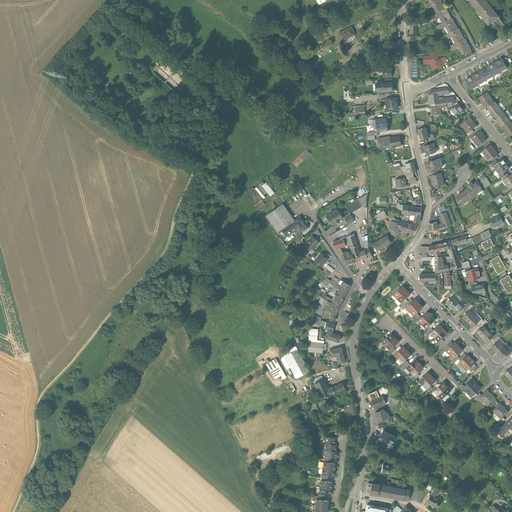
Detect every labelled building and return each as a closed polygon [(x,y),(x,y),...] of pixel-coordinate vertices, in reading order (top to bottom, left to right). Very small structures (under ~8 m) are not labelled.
[(320,0),(320,1),(321,0),(325,0),(326,0),(325,1),(327,3),(327,2),(329,5),(324,7),(327,12),(331,10),(345,4),(343,0),(342,0),(341,0),(320,0)] [(435,0),(431,2),(425,5),(427,9),(435,6),(436,8),(436,9),(438,12),(445,9),(440,0),(435,0)] [(498,18),(484,0),(468,0),(488,25),(498,18)] [(451,19),(445,8),(445,9),(438,12),(432,15),(434,20),(441,16),(442,19),(444,23),(451,19)] [(444,23),(438,26),(440,30),(447,26),(449,29),(448,29),(450,33),(457,29),(452,18),(451,19),(444,23)] [(352,27),(338,33),(342,41),(341,39),(354,33),(355,35),(352,27)] [(450,33),(445,36),(447,40),(454,36),(455,39),(457,43),(464,39),(458,29),(457,29),(450,33)] [(457,43),(451,46),(453,50),(460,46),(461,49),(461,50),(463,54),(470,50),(465,39),(464,39),(457,43)] [(436,54),(429,54),(429,56),(424,56),(424,61),(429,61),(434,70),(442,66),(439,61),(436,56),(436,54)] [(502,59),(495,63),(499,71),(506,67),(502,59)] [(495,63),(487,67),(488,68),(492,75),(499,71),(495,63)] [(391,68),(383,68),(383,77),(392,77),(391,68)] [(488,68),(480,71),(480,72),(484,79),(492,75),(488,68)] [(480,72),(473,76),(477,84),(484,80),(484,79),(480,72)] [(473,76),(465,80),(469,88),(477,84),(473,76)] [(392,82),(376,83),(377,91),(393,91),(392,82)] [(486,93),(479,97),(484,104),(483,105),(486,108),(487,107),(493,103),(486,93)] [(432,95),(430,95),(431,105),(446,103),(447,103),(447,99),(439,100),(438,94),(432,95)] [(392,98),(386,99),(387,105),(385,105),(385,109),(389,108),(398,107),(397,98),(392,99),(392,98)] [(493,103),(487,107),(492,114),(491,114),(494,118),(495,117),(501,113),(494,102),(493,103)] [(446,103),(431,105),(432,116),(441,114),(440,109),(447,108),(446,103)] [(458,104),(454,107),(451,110),(456,115),(459,113),(460,114),(464,110),(458,104)] [(364,105),(354,106),(355,113),(365,112),(364,105)] [(501,113),(495,117),(500,123),(499,124),(501,127),(503,126),(509,122),(502,112),(501,113)] [(469,118),(461,125),(468,133),(472,130),(476,126),(469,118)] [(509,122),(503,126),(508,133),(507,134),(509,137),(511,134),(511,124),(510,121),(509,122)] [(387,123),(373,124),(374,130),(379,129),(380,132),(388,132),(387,128),(388,128),(387,123)] [(480,131),(471,138),(474,142),(477,147),(478,146),(478,147),(486,141),(483,137),(484,137),(480,131)] [(419,135),(421,141),(424,140),(425,141),(427,140),(426,139),(430,138),(430,135),(428,136),(427,133),(419,135)] [(400,136),(390,138),(392,147),(401,145),(400,136)] [(380,149),(392,147),(390,138),(390,137),(378,139),(380,149)] [(435,143),(424,146),(426,155),(436,152),(435,147),(436,147),(435,143)] [(498,154),(491,145),(482,151),(489,161),(489,160),(496,156),(498,154)] [(296,167),(310,153),(305,148),(291,162),(296,167)] [(410,151),(402,152),(403,162),(412,160),(410,151)] [(435,160),(430,161),(432,169),(440,167),(443,166),(442,161),(441,162),(440,159),(435,160)] [(503,159),(494,165),(497,170),(506,164),(503,159)] [(466,161),(458,167),(456,176),(469,166),(466,161)] [(414,162),(406,164),(407,166),(407,169),(411,168),(412,171),(412,173),(416,172),(414,162)] [(506,164),(497,170),(500,175),(509,169),(506,164)] [(438,174),(431,176),(432,178),(431,179),(431,182),(444,178),(443,173),(438,174)] [(486,176),(480,180),(485,188),(491,184),(486,176)] [(405,178),(396,180),(397,188),(406,186),(405,178)] [(444,178),(431,182),(432,185),(433,185),(434,187),(441,185),(446,184),(444,178)] [(477,182),(471,186),(471,187),(465,191),(470,199),(471,199),(477,195),(476,193),(482,189),(477,182)] [(274,194),(266,183),(257,190),(263,196),(267,193),(270,197),(274,194)] [(465,191),(456,197),(461,205),(470,199),(465,191)] [(492,199),(497,205),(506,199),(501,193),(492,199)] [(358,199),(345,206),(350,214),(361,207),(365,208),(368,194),(358,199)] [(262,199),(254,204),(257,209),(265,204),(262,199)] [(282,205),(266,216),(277,233),(281,230),(294,221),(282,204),(282,205)] [(445,207),(442,208),(441,205),(438,207),(441,216),(442,215),(442,214),(446,213),(447,212),(445,207)] [(422,208),(414,207),(412,215),(416,215),(421,216),(422,208)] [(336,210),(326,216),(331,226),(342,219),(336,210)] [(384,211),(378,215),(381,221),(387,218),(384,211)] [(499,215),(490,220),(494,228),(496,227),(503,224),(503,223),(499,215)] [(351,216),(345,219),(348,225),(354,222),(351,216)] [(294,221),(281,230),(286,237),(295,231),(298,234),(308,228),(300,217),(294,221)] [(401,224),(392,221),(390,228),(393,234),(395,236),(398,234),(400,230),(399,230),(401,224)] [(407,223),(402,221),(401,224),(399,230),(400,230),(407,232),(410,225),(407,223)] [(437,225),(436,222),(432,223),(432,224),(429,223),(428,230),(433,230),(440,228),(451,226),(449,221),(445,223),(437,225)] [(417,226),(410,224),(410,225),(407,232),(412,234),(417,226)] [(481,236),(472,241),(475,246),(478,244),(481,243),(483,242),(489,239),(484,232),(480,234),(481,236)] [(356,243),(353,236),(346,238),(349,244),(350,248),(357,246),(356,243)] [(361,238),(364,248),(367,258),(372,256),(368,246),(367,236),(361,238)] [(387,236),(374,243),(378,250),(391,243),(387,236)] [(466,236),(451,241),(452,245),(454,246),(468,243),(466,236)] [(319,242),(312,237),(306,245),(312,250),(319,242)] [(489,239),(483,242),(481,243),(485,250),(494,246),(490,238),(489,239)] [(342,239),(332,243),(332,244),(335,249),(341,247),(345,246),(342,239)] [(451,241),(442,244),(444,250),(449,248),(455,247),(454,246),(452,245),(451,241)] [(438,245),(428,248),(423,247),(421,248),(421,253),(423,254),(424,254),(424,258),(432,258),(435,258),(440,258),(440,252),(438,245)] [(359,253),(357,246),(350,248),(352,255),(355,262),(362,259),(360,252),(359,253)] [(455,247),(449,248),(450,258),(451,258),(457,256),(456,254),(455,247)] [(364,248),(359,249),(360,252),(362,259),(367,258),(364,248)] [(349,252),(347,253),(346,252),(342,254),(346,265),(355,262),(352,255),(350,256),(349,252)] [(320,254),(315,262),(317,264),(316,265),(318,267),(319,265),(322,267),(327,259),(320,254)] [(492,260),(490,261),(494,267),(503,262),(499,256),(497,257),(492,260)] [(458,261),(452,262),(453,264),(448,265),(449,271),(460,268),(458,261)] [(503,262),(494,267),(498,274),(500,273),(505,270),(507,269),(503,262)] [(471,270),(465,272),(467,277),(479,273),(479,271),(478,271),(478,268),(471,270)] [(479,273),(467,277),(468,282),(474,280),(480,278),(480,275),(479,273)] [(451,280),(446,281),(447,287),(452,286),(451,282),(454,282),(453,278),(453,277),(454,276),(454,275),(450,276),(451,280)] [(502,279),(500,280),(504,287),(511,282),(511,280),(509,275),(507,276),(502,279)] [(328,277),(321,282),(326,287),(331,280),(328,277)] [(341,281),(338,284),(332,279),(331,280),(326,287),(331,291),(335,292),(336,291),(339,293),(339,294),(344,297),(350,286),(341,281)] [(477,285),(472,287),(473,292),(478,293),(479,293),(479,294),(485,292),(484,286),(483,287),(482,284),(477,285)] [(396,292),(393,295),(397,299),(407,290),(402,286),(400,288),(396,292)] [(327,295),(316,289),(315,290),(313,289),(311,293),(324,300),(327,295)] [(407,290),(397,299),(401,303),(411,294),(407,290)] [(337,292),(331,304),(333,305),(339,308),(341,304),(344,297),(339,294),(337,292)] [(457,294),(453,297),(458,302),(461,299),(457,294)] [(453,297),(446,303),(451,308),(458,302),(453,297)] [(409,305),(406,308),(410,312),(419,303),(415,299),(409,305)] [(331,304),(324,300),(321,308),(323,309),(331,313),(336,315),(339,308),(333,305),(331,304)] [(458,302),(451,308),(456,314),(463,307),(458,302)] [(419,303),(410,312),(414,316),(417,313),(423,307),(419,303)] [(325,311),(319,309),(320,307),(315,305),(311,315),(313,316),(317,317),(321,318),(322,318),(325,311)] [(469,310),(463,317),(468,322),(474,316),(469,310)] [(421,318),(418,320),(422,325),(431,316),(427,312),(421,318)] [(317,317),(313,316),(309,325),(314,324),(318,325),(320,321),(321,318),(317,317)] [(431,316),(422,325),(426,329),(429,326),(435,320),(431,316)] [(474,316),(468,322),(473,327),(475,325),(475,324),(476,323),(479,321),(474,316)] [(334,326),(326,323),(324,329),(328,330),(325,338),(338,343),(340,337),(334,335),(334,334),(333,333),(332,333),(334,326)] [(433,330),(430,333),(434,337),(444,329),(439,324),(433,330)] [(481,328),(477,332),(482,337),(488,331),(484,326),(481,328)] [(319,329),(310,328),(307,352),(315,353),(315,357),(320,357),(320,354),(322,354),(326,354),(326,352),(325,351),(323,350),(324,342),(317,341),(319,329)] [(444,329),(434,337),(438,342),(445,335),(448,333),(444,329)] [(488,331),(482,337),(487,342),(491,339),(493,336),(488,331)] [(493,336),(491,339),(493,341),(498,336),(501,334),(498,332),(493,336)] [(385,340),(382,343),(386,347),(395,338),(391,334),(385,340)] [(395,338),(386,347),(390,351),(393,348),(399,342),(395,338)] [(495,344),(492,347),(496,352),(503,346),(498,341),(495,344)] [(455,342),(446,351),(450,355),(459,346),(455,342)] [(459,346),(450,355),(454,359),(463,350),(459,346)] [(503,346),(496,352),(501,358),(505,354),(508,352),(507,351),(503,346)] [(403,347),(394,355),(398,360),(407,351),(403,347)] [(341,349),(330,351),(331,357),(336,356),(338,365),(345,363),(341,349)] [(310,373),(298,350),(285,358),(288,364),(296,380),(310,373)] [(407,351),(398,360),(402,364),(411,355),(407,351)] [(460,361),(459,363),(463,367),(471,359),(467,355),(466,356),(460,361)] [(265,363),(273,379),(279,376),(281,379),(285,377),(275,358),(265,363)] [(410,365),(406,368),(410,372),(420,364),(415,359),(410,365)] [(471,359),(463,367),(467,371),(468,370),(474,364),(475,363),(471,359)] [(408,363),(401,369),(404,371),(406,368),(410,365),(408,363)] [(420,364),(410,372),(414,377),(417,374),(424,368),(420,364)] [(428,372),(423,377),(419,381),(423,385),(432,376),(428,372)] [(324,380),(322,376),(312,380),(320,398),(316,400),(317,402),(321,400),(320,399),(330,395),(328,390),(325,383),(327,382),(325,379),(324,380)] [(432,376),(423,385),(427,389),(430,386),(436,381),(432,376)] [(461,386),(455,379),(453,381),(459,388),(461,386)] [(471,380),(463,388),(467,392),(468,391),(472,396),(471,397),(472,397),(481,388),(477,384),(476,385),(471,380)] [(443,382),(434,391),(438,395),(447,387),(443,382)] [(342,384),(328,390),(330,395),(345,389),(342,384)] [(430,386),(427,389),(423,392),(426,395),(429,392),(431,390),(432,389),(430,386)] [(447,387),(438,395),(442,400),(450,392),(451,391),(450,390),(447,387)] [(385,388),(380,390),(382,396),(389,393),(385,388)] [(380,390),(368,395),(368,396),(370,401),(372,406),(379,402),(377,398),(381,396),(382,396),(380,390)] [(487,390),(480,397),(488,405),(495,398),(487,390)] [(379,402),(372,406),(374,410),(385,405),(381,396),(377,398),(379,402)] [(319,414),(313,401),(308,403),(309,405),(306,406),(308,409),(310,408),(314,416),(319,414)] [(355,404),(349,405),(350,408),(345,409),(345,411),(347,417),(352,416),(357,415),(355,404)] [(500,404),(493,411),(501,418),(508,412),(500,404)] [(388,414),(382,410),(381,411),(379,412),(375,413),(377,422),(382,420),(386,419),(388,418),(388,414)] [(511,417),(498,431),(502,435),(510,427),(511,429),(511,417)] [(396,438),(383,432),(375,446),(388,452),(396,438)] [(335,438),(324,436),(322,443),(324,443),(334,445),(335,438)] [(334,445),(324,443),(323,450),(325,450),(335,452),(336,445),(334,445)] [(335,452),(325,450),(324,456),(330,457),(336,458),(337,452),(335,452)] [(329,463),(323,462),(322,469),(334,471),(335,464),(329,463)] [(393,466),(383,464),(382,473),(391,475),(393,466)] [(334,471),(322,469),(321,475),(327,476),(333,477),(334,471)] [(326,482),(320,481),(319,487),(331,489),(332,483),(326,482)] [(410,490),(371,482),(369,495),(408,502),(410,490)] [(331,489),(319,487),(318,494),(324,495),(330,496),(331,489)] [(437,487),(427,502),(437,508),(441,502),(435,497),(436,495),(437,495),(441,490),(437,487)]
